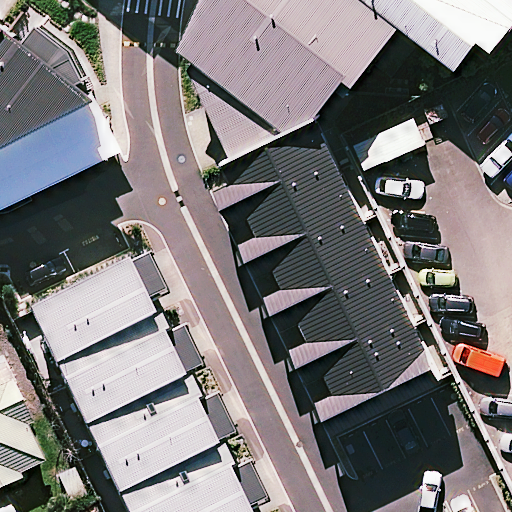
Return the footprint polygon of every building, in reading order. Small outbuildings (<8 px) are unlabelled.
[(0,0),(0,105),(108,47),(46,0),(0,0)] [(157,0),(69,0),(126,42),(157,0)] [(313,104),(211,150),(340,431),(442,385),(313,104)] [(254,511),(129,239),(25,287),(129,511),(254,511)] [(283,333),(239,248),(204,266),(220,297),(195,310),(249,418),(297,393),(270,340),(283,333)] [(0,382),(0,488),(48,467),(9,379),(0,382)]
